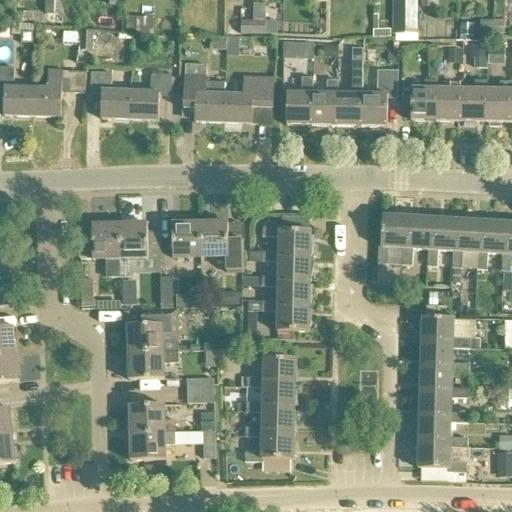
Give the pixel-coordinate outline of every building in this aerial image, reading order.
[(45,0),(45,17),(63,18),(63,0),(45,0)] [(393,0),(393,35),(417,35),(417,0),(393,0)] [(421,9),(435,10),(434,0),(419,0),(419,3),(421,3),(421,9)] [(253,24),(253,40),(264,40),(264,37),(264,24),(264,14),(253,14),(253,24)] [(127,21),(126,33),(137,33),(137,21),(127,21)] [(480,36),(494,36),(494,23),(480,23),(480,36)] [(494,23),(494,36),(505,36),(505,23),(494,23)] [(240,24),(240,40),(253,40),(253,24),(240,24)] [(264,24),(264,37),(277,37),(277,24),(264,24)] [(461,26),(460,43),(475,43),(475,27),(461,26)] [(81,54),(81,35),(64,34),(64,46),(79,46),(79,54),(81,54)] [(81,35),(81,54),(93,54),(93,35),(81,35)] [(471,44),(471,54),(488,54),(488,45),(475,44),(471,44)] [(301,47),(301,61),(313,62),(314,47),(301,47)] [(325,47),(325,63),(336,63),(336,47),(325,47)] [(488,54),(487,66),(505,65),(504,47),(488,47),(488,54)] [(461,51),(448,51),(449,66),(461,66),(461,51)] [(339,83),(338,83),(337,130),(362,131),(362,98),(363,66),(353,66),(353,98),(339,98),(339,83)] [(196,126),(224,127),(225,99),(225,86),(206,86),(206,69),(186,69),(185,102),(188,102),(187,112),(196,113),(196,126)] [(33,121),(33,94),(13,93),(14,72),(0,71),(0,94),(5,95),(4,120),(33,121)] [(428,71),(428,82),(436,82),(436,71),(428,71)] [(378,98),(362,98),(362,131),(387,131),(388,102),(398,102),(398,74),(379,73),(378,98)] [(49,94),(33,94),(33,121),(61,122),(62,98),(86,99),(87,76),(50,74),(49,94)] [(130,124),(131,96),(108,96),(108,77),(91,76),(90,98),(103,98),(102,123),(130,124)] [(150,97),(131,96),(130,124),(159,125),(160,100),(171,101),(172,79),(151,79),(150,97)] [(313,81),(302,81),(302,97),(286,97),(286,130),(312,130),(313,98),(313,81)] [(274,83),(267,82),(245,82),(244,100),(225,99),(224,127),(252,128),(253,110),(273,110),(274,83)] [(424,92),(412,92),(412,91),(401,91),(401,117),(411,117),(411,125),(437,126),(437,92),(436,92),(436,82),(428,82),(424,82),(424,92)] [(328,98),(313,98),(312,130),(337,130),(338,83),(329,83),(328,98)] [(486,126),(489,126),(489,131),(499,131),(499,127),(511,127),(511,83),(500,83),(500,93),(487,93),(486,126)] [(437,126),(461,126),(462,93),(437,92),(437,126)] [(461,126),(486,126),(487,93),(462,93),(461,126)] [(405,253),(407,223),(382,221),(380,250),(378,250),(377,267),(387,268),(388,252),(403,253),(405,253)] [(270,222),(270,232),(262,232),(262,242),(277,243),(277,258),(277,259),(310,259),(311,234),(282,233),(282,222),(270,222)] [(432,224),(407,223),(405,253),(403,253),(402,270),(412,270),(413,254),(428,254),(430,255),(432,224)] [(438,255),(453,256),(455,256),(457,226),(432,224),(430,255),(428,254),(427,271),(437,271),(438,255)] [(462,257),(477,258),(481,258),(483,228),(457,226),(455,256),(453,256),(452,274),(453,274),(461,274),(462,274),(462,257)] [(228,227),(200,228),(201,261),(227,260),(227,276),(243,276),(242,244),(228,244),(228,227)] [(173,229),(174,261),(201,261),(200,228),(173,229)] [(487,258),(502,259),(506,259),(508,229),(483,228),(481,258),(477,258),(476,274),(486,274),(487,258)] [(94,262),(108,262),(108,273),(109,273),(109,281),(121,280),(120,229),(93,230),(94,262)] [(135,262),(147,262),(148,270),(163,270),(162,233),(147,234),(147,229),(120,229),(121,280),(135,280),(135,262)] [(511,276),(511,262),(511,229),(508,229),(506,259),(502,259),(501,276),(503,276),(502,293),(511,293),(511,276)] [(250,266),(262,267),(277,267),(276,282),(276,284),(309,285),(310,259),(277,259),(277,258),(250,258),(250,266)] [(453,274),(452,287),(460,287),(461,274),(453,274)] [(146,303),(146,309),(174,308),(173,279),(161,279),(161,303),(146,303)] [(95,282),(83,282),(83,310),(95,309),(95,282)] [(128,305),(142,304),(142,282),(128,282),(128,305)] [(243,291),(261,292),(276,292),(277,307),(277,310),(309,310),(309,285),(276,284),(276,282),(244,282),(243,291)] [(239,296),(231,296),(226,301),(226,309),(239,309),(239,296)] [(429,308),(437,309),(438,296),(430,296),(429,308)] [(277,318),(277,335),(292,335),(308,336),(309,310),(277,310),(277,307),(248,306),(248,317),(277,318)] [(180,355),(180,354),(179,313),(144,314),(144,328),(130,329),(131,357),(180,355)] [(467,351),(467,342),(451,342),(451,323),(420,323),(419,348),(450,348),(450,351),(467,351)] [(0,331),(0,359),(15,357),(12,330),(0,331)] [(450,348),(419,348),(419,373),(450,373),(450,377),(466,377),(466,368),(450,367),(450,351),(450,348)] [(180,355),(131,357),(131,384),(163,383),(163,364),(180,363),(180,355)] [(0,387),(19,385),(15,357),(0,359),(0,387)] [(262,388),(295,389),(296,364),(263,363),(262,382),(247,382),(246,391),(262,391),(262,388)] [(419,373),(419,397),(450,398),(450,401),(466,401),(466,392),(450,391),(450,377),(450,373),(419,373)] [(187,382),(187,394),(215,394),(215,381),(187,382)] [(294,414),(295,389),(262,388),(262,391),(262,407),(245,406),(245,416),(261,416),(261,413),(294,414)] [(508,412),(511,412),(511,388),(502,388),(502,401),(508,401),(508,412)] [(215,394),(187,394),(188,406),(215,406),(215,394)] [(450,398),(419,397),(418,422),(449,423),(449,426),(465,426),(465,417),(450,417),(450,401),(450,398)] [(132,437),(174,436),(174,423),(164,423),(164,409),(132,409),(132,437)] [(0,440),(12,439),(9,412),(0,412),(0,440)] [(261,438),(294,439),(294,414),(261,413),(261,416),(261,431),(245,431),(245,440),(261,441),(261,438)] [(214,422),(202,423),(202,435),(214,435),(214,422)] [(449,423),(418,422),(418,447),(449,448),(449,451),(464,451),(464,442),(449,442),(449,426),(449,423)] [(202,436),(203,463),(215,463),(214,435),(202,436)] [(174,436),(132,437),(133,465),(165,464),(164,449),(174,449),(174,436)] [(229,456),(228,465),(261,466),(261,463),(293,464),(294,439),(261,438),(261,441),(260,457),(229,456)] [(0,467),(15,466),(12,439),(0,440),(0,467)] [(511,440),(501,440),(501,452),(511,452),(511,440)] [(449,465),(449,451),(449,448),(418,447),(418,472),(447,473),(447,475),(463,476),(464,465),(449,465)] [(511,457),(498,458),(498,481),(511,480),(511,457)] [(162,468),(144,469),(145,484),(145,488),(163,487),(163,483),(162,468)]
